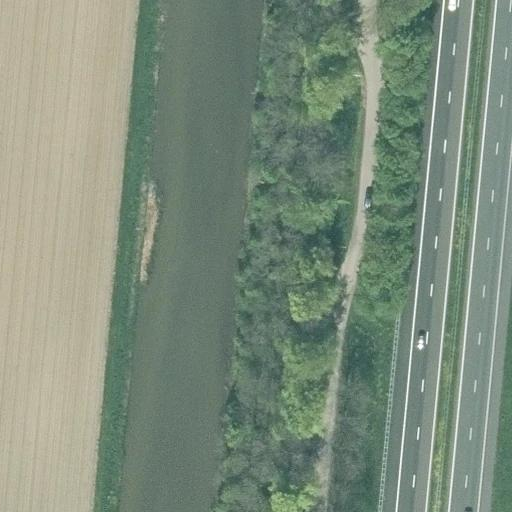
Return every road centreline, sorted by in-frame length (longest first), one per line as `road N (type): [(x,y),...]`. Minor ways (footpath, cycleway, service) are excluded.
road 1 (unclassified): [(311,511),(329,314),(364,241),(382,75),(364,0)]
road 2 (motorway): [(459,0),(411,511)]
road 3 (motorway): [(463,511),(511,0)]
